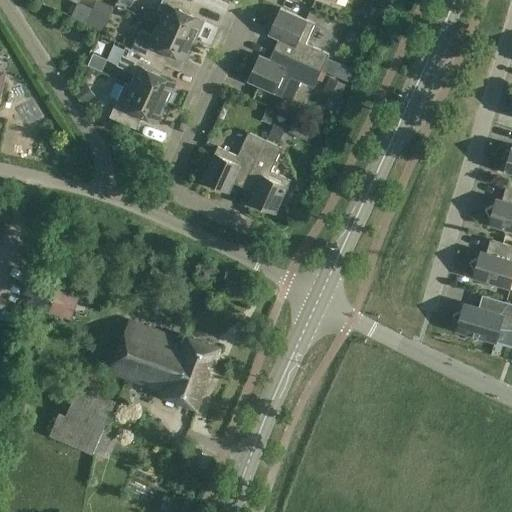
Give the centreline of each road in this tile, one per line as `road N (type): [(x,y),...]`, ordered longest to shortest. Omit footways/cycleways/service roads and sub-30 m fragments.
road 1 (unclassified): [(317,298),(137,206),(0,169)]
road 2 (tertiary): [(317,298),(455,0)]
road 3 (residential): [(430,313),(511,27)]
road 4 (residential): [(245,226),(181,197),(172,176),(248,0)]
road 5 (tertiary): [(231,511),(317,298)]
road 6 (residential): [(511,399),(372,328)]
